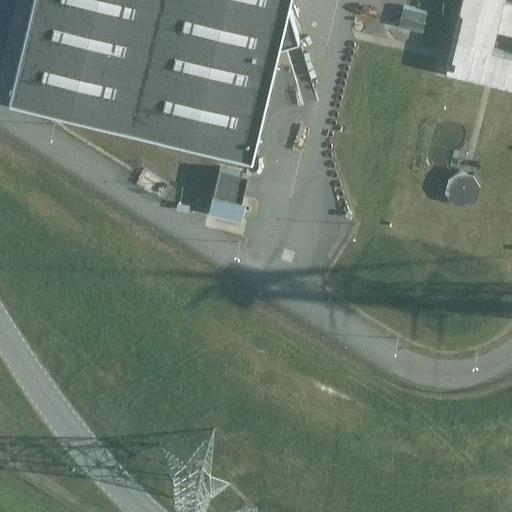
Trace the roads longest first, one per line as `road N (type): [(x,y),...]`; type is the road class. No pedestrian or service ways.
road 1 (unclassified): [(511,349),(444,373),(382,350),(0,110)]
road 2 (unclassified): [(0,330),(53,410),(144,511)]
